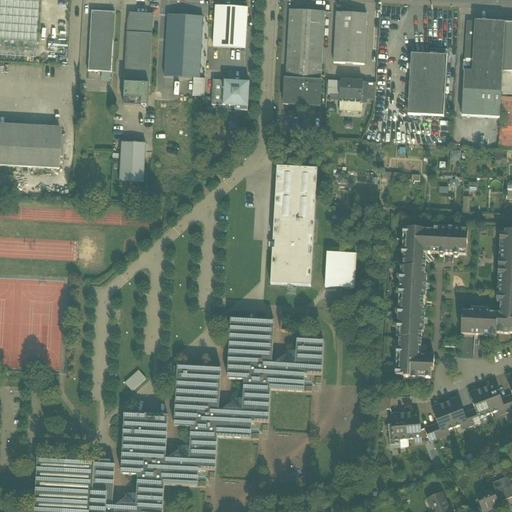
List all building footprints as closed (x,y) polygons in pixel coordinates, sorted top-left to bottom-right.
[(0,0),(0,40),(36,43),(38,0),(0,0)] [(213,48),(245,50),(248,9),(216,7),(213,48)] [(320,83),(324,13),(289,11),(285,81),(286,81),(320,83)] [(102,73),(111,73),(115,13),(91,12),(87,72),(102,73)] [(128,14),(127,34),(152,36),(153,16),(128,14)] [(334,64),(364,66),(367,16),(337,14),(334,64)] [(193,79),(200,79),(203,18),(168,16),(165,77),(193,79)] [(501,95),(502,72),(505,24),(475,22),(475,23),(467,23),(464,61),(473,62),(472,73),(464,72),(462,117),(500,120),(501,96),(501,95)] [(511,24),(505,24),(502,72),(511,72),(511,24)] [(149,86),(152,36),(127,34),(124,85),(125,85),(149,86)] [(0,56),(35,59),(36,43),(0,40),(0,56)] [(431,50),(430,56),(411,55),(408,116),(444,118),(447,57),(448,51),(431,50)] [(511,96),(511,72),(502,72),(501,95),(501,96),(511,96)] [(111,83),(111,73),(102,73),(101,82),(111,83)] [(192,98),(205,99),(206,79),(200,79),(193,79),(192,98)] [(285,105),(319,107),(320,83),(286,81),(285,105)] [(223,107),(224,82),(213,82),(212,107),(217,107),(223,107)] [(235,112),(248,113),(249,84),(224,82),(223,107),(235,108),(235,112)] [(340,97),(340,103),(362,104),(363,84),(341,82),(341,83),(340,97)] [(328,97),(340,97),(341,83),(329,83),(328,97)] [(366,101),(375,102),(376,84),(367,84),(366,101)] [(149,86),(125,85),(124,100),(141,101),(141,108),(148,109),(149,86)] [(362,104),(340,103),(339,111),(340,111),(361,113),(362,104)] [(0,125),(0,131),(61,135),(61,129),(0,125)] [(0,131),(0,167),(59,171),(61,135),(0,131)] [(511,137),(499,137),(498,146),(511,146),(511,137)] [(120,184),(143,185),(146,145),(122,144),(120,184)] [(371,146),(370,157),(379,157),(379,146),(371,146)] [(450,151),(450,160),(461,160),(461,151),(450,151)] [(311,287),(317,171),(277,168),(273,242),(275,242),(274,251),(273,251),(271,285),(311,287)] [(404,379),(418,380),(418,379),(419,374),(425,375),(424,379),(431,380),(431,371),(434,372),(434,357),(419,356),(419,348),(421,348),(422,333),(424,333),(425,311),(423,311),(424,298),(426,299),(427,277),(425,276),(426,261),(423,261),(424,255),(432,255),(433,250),(439,251),(438,255),(439,255),(440,258),(443,258),(444,256),(453,256),(454,259),(458,259),(459,256),(459,257),(460,252),(466,252),(465,257),(466,257),(468,232),(461,232),(461,230),(439,229),(439,231),(432,230),(432,233),(425,232),(425,231),(404,230),(403,237),(408,237),(408,243),(403,243),(403,244),(408,244),(407,250),(402,250),(402,257),(404,257),(403,268),(401,268),(401,270),(405,270),(405,276),(400,276),(397,277),(397,281),(400,282),(399,290),(397,291),(397,295),(399,296),(399,297),(404,297),(403,303),(399,303),(399,304),(403,304),(403,310),(398,310),(398,311),(396,311),(395,315),(398,316),(398,325),(395,326),(395,330),(397,330),(397,331),(402,331),(402,337),(397,337),(397,339),(400,339),(399,350),(397,350),(397,357),(401,357),(401,363),(396,363),(396,364),(401,364),(401,370),(396,370),(396,377),(404,377),(404,379)] [(495,338),(496,338),(497,335),(497,334),(497,330),(503,331),(503,335),(510,336),(510,335),(511,334),(511,232),(505,232),(505,236),(505,243),(500,242),(500,249),(501,249),(500,256),(499,263),(500,263),(504,263),(503,269),(499,269),(499,270),(503,271),(503,277),(499,276),(498,276),(498,283),(499,283),(498,290),(497,297),(498,297),(502,297),(501,303),(497,303),(497,304),(498,304),(501,304),(500,314),(498,315),(497,315),(490,315),(490,311),(471,310),(470,314),(463,313),(463,321),(462,321),(462,327),(466,328),(466,334),(461,333),(461,336),(475,336),(483,337),(483,338),(489,338),(489,337),(489,333),(495,334),(495,338)] [(356,256),(327,254),(325,288),(354,290),(356,256)] [(268,433),(270,391),(272,365),(274,323),(231,320),(228,381),(244,381),(243,400),(230,399),(230,400),(232,403),(221,412),(219,412),(217,439),(259,441),(259,436),(251,435),(252,426),(254,426),(254,424),(263,425),(263,433),(268,433)] [(274,365),(272,365),(270,391),(312,394),(313,388),(304,388),(305,378),(307,379),(307,377),(316,377),(316,385),(321,386),(324,342),(312,342),(302,341),(297,341),(296,353),(283,352),(283,353),(285,355),(274,365)] [(215,480),(217,439),(219,412),(221,370),(178,368),(174,428),(191,429),(190,448),(177,447),(177,448),(179,450),(168,460),(166,460),(164,486),(206,489),(206,483),(198,483),(199,473),(201,474),(201,472),(210,472),(210,480),(215,480)] [(125,384),(132,392),(146,380),(139,372),(125,384)] [(487,388),(482,390),(491,415),(504,410),(501,400),(498,394),(495,385),(493,386),(493,385),(487,387),(487,388)] [(479,419),(491,415),(482,390),(477,392),(476,391),(470,394),(471,395),(469,395),(473,404),(472,404),(475,411),(478,420),(479,419)] [(386,411),(390,411),(391,398),(379,397),(378,410),(386,411)] [(506,414),(511,412),(507,398),(501,400),(504,410),(506,414)] [(450,403),(445,405),(454,429),(467,424),(464,415),(461,408),(457,400),(456,400),(456,399),(450,402),(450,403)] [(442,434),(454,429),(445,405),(439,407),(439,406),(433,408),(433,409),(432,410),(435,418),(437,425),(441,434),(442,434)] [(475,411),(469,413),(474,426),(481,424),(479,419),(478,420),(475,411)] [(411,414),(405,415),(408,441),(414,440),(422,440),(420,423),(419,414),(417,414),(417,413),(411,413),(411,414)] [(468,429),(474,426),(469,413),(464,415),(467,424),(468,429)] [(400,442),(408,441),(405,415),(400,415),(400,414),(393,415),(393,416),(392,416),(393,425),(392,425),(392,426),(394,442),(400,442)] [(162,511),(164,486),(166,460),(168,418),(125,415),(121,475),(138,476),(137,495),(124,494),(124,495),(126,498),(115,508),(113,508),(115,466),(110,466),(110,463),(99,462),(99,465),(38,461),(38,463),(37,463),(36,474),(37,474),(37,477),(36,477),(36,478),(37,478),(37,481),(36,481),(35,492),(36,492),(36,494),(35,494),(35,504),(35,507),(34,507),(34,509),(35,509),(35,511),(34,511),(162,511)] [(437,425),(431,427),(436,441),(443,438),(442,434),(441,434),(437,425)] [(390,447),(400,447),(400,442),(394,442),(392,426),(388,426),(390,447)] [(430,444),(436,441),(431,427),(424,430),(430,444)] [(499,503),(511,497),(511,490),(511,487),(507,478),(500,481),(502,487),(494,490),(499,503)] [(492,484),(494,490),(502,487),(500,481),(492,484)] [(477,501),(481,511),(488,511),(493,510),(492,508),(499,505),(493,491),(485,494),(486,496),(477,501)] [(449,511),(449,510),(447,511),(441,495),(430,499),(435,511),(449,511)]
